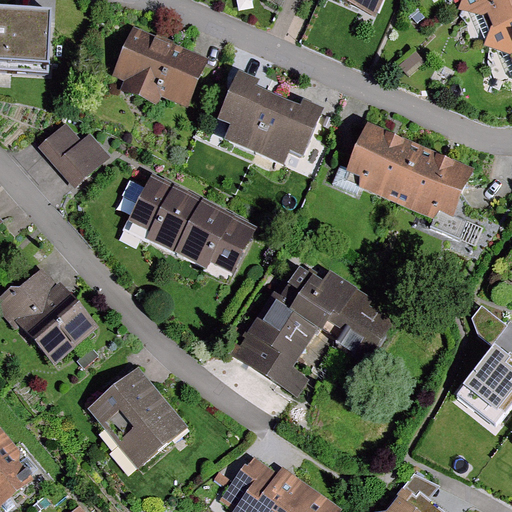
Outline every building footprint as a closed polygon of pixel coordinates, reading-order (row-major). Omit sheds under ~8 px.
[(332,0),(381,20),(388,0),(332,0)] [(507,30),(511,27),(511,0),(475,0),(465,14),(501,18),(507,30)] [(52,15),(0,12),(0,68),(49,70),(52,15)] [(511,27),(507,30),(494,51),(511,54),(511,27)] [(211,63),(137,32),(116,82),(191,113),(211,63)] [(262,157),(285,104),(249,88),(232,128),(239,131),(233,145),(262,157)] [(332,121),(285,104),(262,157),(292,172),(297,160),(314,167),(332,121)] [(67,126),(35,152),(71,197),(110,166),(92,143),(86,149),(67,126)] [(408,213),(432,154),(379,131),(354,190),(408,213)] [(487,177),(432,154),(408,213),(463,236),(487,177)] [(185,261),(212,208),(157,181),(131,234),(185,261)] [(264,232),(212,208),(185,261),(239,287),(264,232)] [(0,223),(0,240),(8,233),(0,223)] [(239,364),(289,395),(325,338),(379,372),(406,328),(301,263),(239,364)] [(44,271),(4,307),(60,371),(101,335),(44,271)] [(511,357),(495,345),(457,394),(496,424),(511,402),(511,357)] [(192,434),(139,375),(94,414),(148,474),(192,434)] [(0,511),(2,511),(18,511),(43,492),(0,440),(0,511)] [(337,511),(258,461),(226,509),(230,511),(337,511)] [(421,511),(407,501),(399,511),(421,511)]
